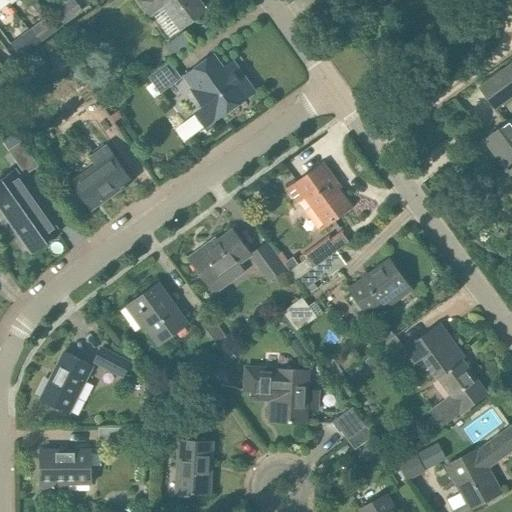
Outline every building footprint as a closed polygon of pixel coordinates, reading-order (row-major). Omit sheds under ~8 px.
[(0,0),(0,8),(8,3),(6,0),(0,0)] [(72,18),(82,11),(74,0),(67,0),(62,4),(72,18)] [(207,9),(199,0),(139,0),(150,14),(164,4),(181,28),(207,9)] [(65,24),(72,18),(62,4),(54,10),(65,24)] [(38,44),(48,36),(37,22),(28,30),(38,44)] [(28,30),(9,43),(20,58),(38,44),(28,30)] [(205,127),(210,123),(255,91),(237,65),(228,72),(214,54),(188,73),(208,101),(194,112),(205,127)] [(149,76),(161,93),(183,78),(170,61),(149,76)] [(511,63),(480,87),(496,108),(511,95),(511,86),(508,82),(511,79),(511,63)] [(511,119),(485,138),(511,174),(511,173),(511,119)] [(21,141),(7,150),(24,175),(38,166),(21,141)] [(132,180),(106,144),(89,156),(96,166),(72,182),(90,209),(122,187),(123,189),(127,186),(125,184),(132,180)] [(326,225),(353,206),(340,188),(339,188),(321,164),(296,183),(288,189),(297,202),(305,196),(326,225)] [(51,237),(58,232),(15,169),(0,180),(0,208),(30,252),(47,240),(48,241),(52,239),(51,237)] [(239,263),(251,255),(233,229),(191,259),(215,294),(246,272),(239,263)] [(293,256),(284,263),(296,279),(316,265),(309,256),(298,263),(293,256)] [(392,304),(412,289),(390,258),(349,288),(353,293),(370,316),(389,301),(392,304)] [(279,262),(262,274),(268,282),(285,270),(279,262)] [(304,290),(324,276),(316,265),(296,279),(304,290)] [(158,283),(127,305),(128,306),(135,301),(149,322),(145,325),(159,344),(163,341),(188,323),(158,283)] [(283,311),(298,331),(317,316),(303,297),(283,311)] [(212,316),(202,323),(215,342),(225,335),(212,316)] [(280,330),(288,325),(283,317),(275,322),(280,330)] [(487,392),(447,338),(451,335),(440,320),(403,347),(414,362),(423,355),(453,397),(431,412),(441,426),(487,392)] [(366,360),(372,369),(403,345),(396,335),(394,336),(378,348),(379,350),(366,360)] [(102,346),(95,361),(124,376),(131,361),(102,346)] [(337,361),(334,358),(326,365),(336,379),(360,361),(352,350),(337,361)] [(41,396),(40,397),(69,412),(93,365),(64,351),(51,378),(50,377),(50,378),(50,379),(41,397),(41,396)] [(310,370),(277,369),(277,367),(247,365),(245,390),(251,390),(250,399),(265,400),(265,398),(270,399),(269,419),(274,420),(307,422),(310,370)] [(221,385),(210,369),(207,366),(198,373),(200,376),(212,392),(221,385)] [(348,440),(368,425),(353,406),(332,422),(340,432),(341,430),(348,440)] [(348,440),(355,449),(375,434),(368,425),(348,440)] [(478,449),(447,466),(462,492),(450,499),(455,509),(467,502),(470,506),(471,508),(501,492),(488,467),(511,449),(511,426),(479,451),(478,449)] [(99,439),(156,439),(155,427),(99,427),(99,439)] [(211,471),(212,441),(181,440),(178,491),(210,493),(210,492),(209,492),(210,472),(211,472),(211,471)] [(41,449),(42,488),(67,487),(67,482),(91,482),(91,449),(41,449)] [(417,455),(400,464),(407,478),(425,469),(417,455)] [(397,511),(388,494),(359,509),(361,511),(397,511)]
